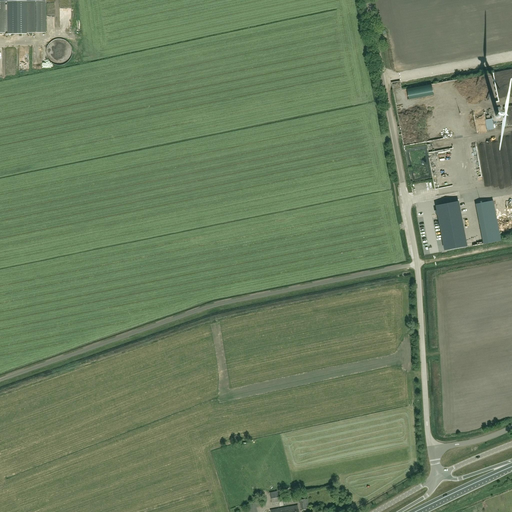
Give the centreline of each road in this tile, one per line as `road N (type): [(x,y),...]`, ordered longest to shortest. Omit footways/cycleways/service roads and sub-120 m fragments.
road 1 (unclassified): [(417,264),(216,304),(0,379)]
road 2 (unclassified): [(417,264),(367,0)]
road 3 (unclassified): [(431,448),(417,264)]
